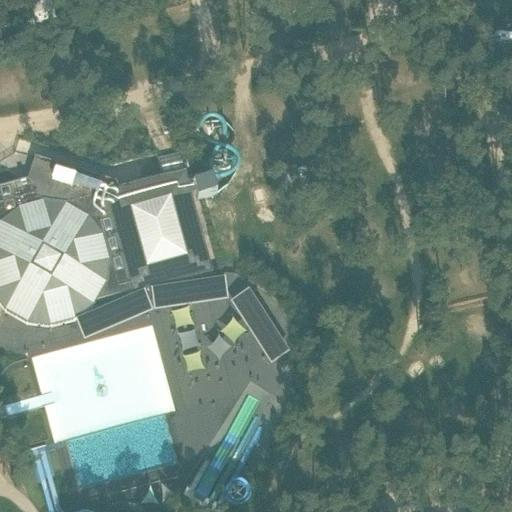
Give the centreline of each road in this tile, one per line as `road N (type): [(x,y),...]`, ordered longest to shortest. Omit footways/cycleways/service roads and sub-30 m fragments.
road 1 (unknown): [(343,42),(403,212),(407,302),(391,339),(275,439),(214,511)]
road 2 (unknown): [(493,123),(474,72),(458,55),(391,29)]
